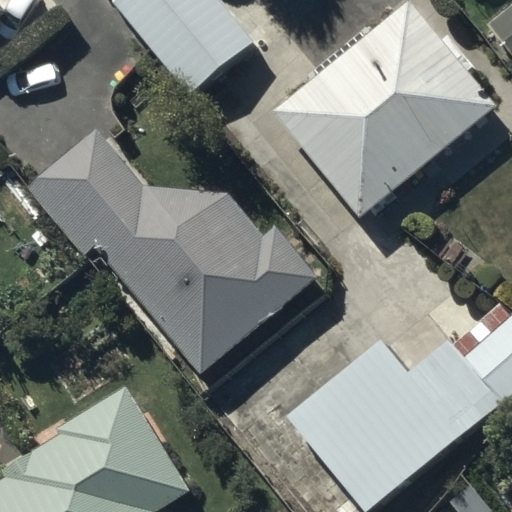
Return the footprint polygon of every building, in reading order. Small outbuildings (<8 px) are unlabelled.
[(210,0),(131,0),(114,15),(196,108),(258,53),(210,0)] [(0,33),(10,25),(0,12),(0,33)] [(323,86),(276,126),(364,234),(501,123),(413,14),(374,46),(369,39),(318,80),(323,86)] [(511,15),(489,35),(511,60),(511,15)] [(98,143),(29,199),(87,266),(95,259),(203,387),(320,286),(278,238),(267,248),(231,206),(146,198),(98,143)] [(387,353),(289,433),(340,493),(321,508),(324,511),(387,511),(511,410),(511,316),(506,310),(414,384),(387,353)] [(183,511),(192,507),(127,399),(59,441),(63,445),(2,483),(8,490),(0,494),(0,511),(183,511)]
